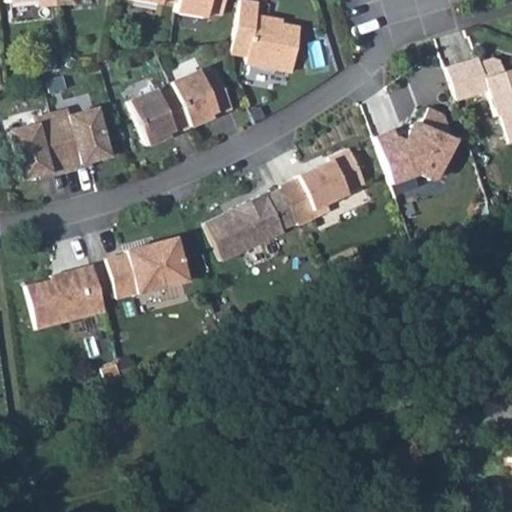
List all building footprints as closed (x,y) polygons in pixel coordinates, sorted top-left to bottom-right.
[(174,0),(174,2),(173,12),(203,18),(204,12),(220,15),(222,0),(174,0)] [(237,1),(228,54),(244,57),(243,64),(289,72),(297,28),(279,25),(280,21),(253,17),(255,4),(237,1)] [(475,58),(442,69),(452,102),(484,91),(493,117),(497,116),(507,144),(511,142),(511,68),(500,73),(496,62),(489,59),(476,63),(475,58)] [(184,124),(186,127),(209,117),(207,113),(227,105),(212,70),(197,76),(195,71),(167,84),(169,89),(184,124)] [(152,90),(124,103),(143,146),(165,136),(164,133),(184,124),(169,89),(155,95),(152,90)] [(207,113),(209,117),(229,108),(227,105),(207,113)] [(47,114),(62,168),(88,162),(106,157),(93,109),(66,116),(64,110),(47,114)] [(387,132),(369,138),(386,186),(412,177),(413,175),(427,181),(431,180),(448,143),(441,140),(444,133),(438,117),(423,111),(416,130),(410,128),(407,129),(402,142),(389,137),(387,132)] [(5,133),(18,180),(36,176),(62,168),(47,114),(30,119),(32,126),(5,133)] [(164,133),(165,136),(186,127),(184,124),(164,133)] [(293,179),(276,187),(277,190),(292,222),(294,226),(312,217),(309,210),(329,201),(343,195),(341,193),(361,184),(345,150),(325,159),(325,161),(292,176),(293,179)] [(62,168),(63,172),(88,165),(88,162),(62,168)] [(62,168),(36,176),(37,179),(63,172),(62,168)] [(229,211),(200,224),(217,260),(279,232),(278,229),(292,222),(277,190),(263,196),(261,193),(229,208),(229,211)] [(309,210),(312,217),(332,208),(329,201),(309,210)] [(122,253),(102,258),(112,296),(132,291),(133,293),(181,280),(170,237),(153,242),(153,245),(140,248),(139,245),(122,250),(122,253)] [(47,280),(21,287),(32,330),(101,312),(89,265),(54,274),(55,278),(47,280)] [(116,364),(119,376),(131,373),(128,361),(116,364)] [(106,389),(119,383),(111,364),(98,370),(106,389)] [(391,492),(428,472),(413,444),(377,462),(379,466),(368,472),(379,492),(388,488),(391,492)]
